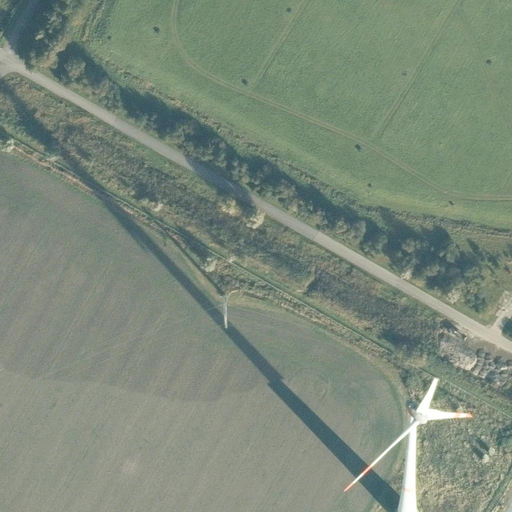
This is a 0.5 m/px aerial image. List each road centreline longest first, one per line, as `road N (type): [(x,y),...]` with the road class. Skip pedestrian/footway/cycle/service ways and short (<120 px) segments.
road 1 (track): [(511,196),(447,192),(371,143),(202,71),(178,44),(176,0)]
road 2 (track): [(454,0),(371,143)]
road 3 (track): [(511,133),(454,0)]
